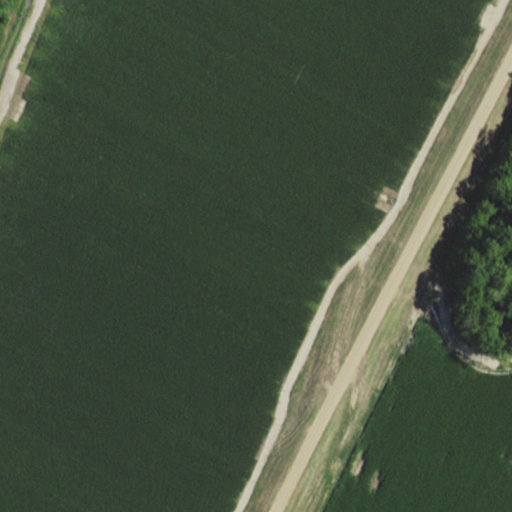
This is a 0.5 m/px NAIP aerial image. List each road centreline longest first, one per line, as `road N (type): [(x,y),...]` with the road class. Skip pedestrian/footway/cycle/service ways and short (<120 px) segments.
road 1 (residential): [(356,511),(344,377),(511,57)]
road 2 (track): [(277,511),(344,377)]
